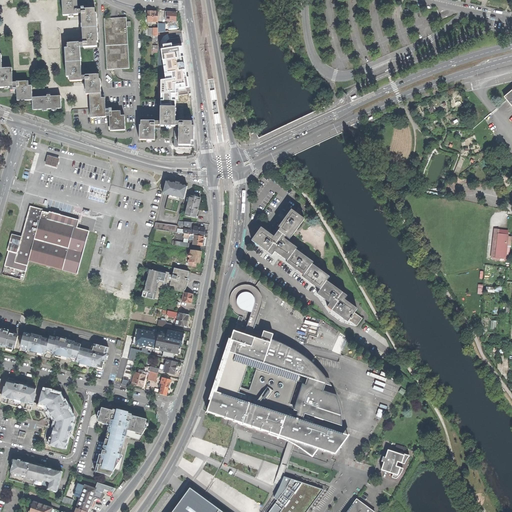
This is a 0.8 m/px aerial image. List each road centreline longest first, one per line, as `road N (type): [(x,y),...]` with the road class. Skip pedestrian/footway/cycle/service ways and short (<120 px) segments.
road 1 (primary): [(137,511),(176,452),(203,383),(236,242),(240,180)]
road 2 (secondary): [(511,46),(431,70),(236,159)]
road 3 (secondary): [(249,167),(433,84),(511,59)]
road 4 (primary): [(213,185),(208,277),(177,408)]
road 5 (primary): [(236,159),(208,0)]
road 6 (primary): [(188,6),(209,163)]
road 7 (residential): [(94,387),(73,459),(0,443)]
road 8 (secondary): [(25,122),(158,166)]
road 9 (primary): [(177,408),(110,511)]
